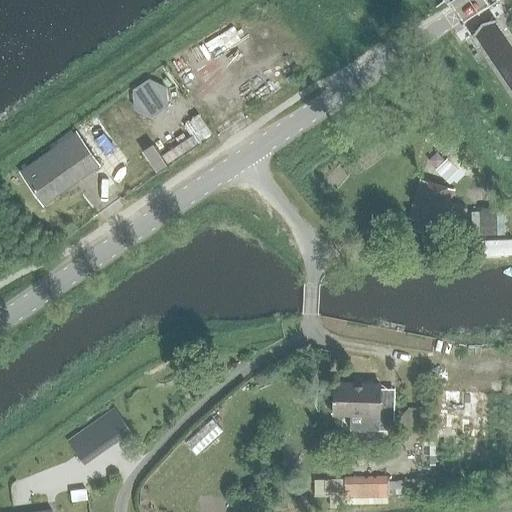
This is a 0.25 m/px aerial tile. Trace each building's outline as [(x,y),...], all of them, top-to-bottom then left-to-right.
[(169,162),(199,141),(193,133),(163,154),(169,162)] [(43,206),(100,167),(77,134),(20,173),(43,206)] [(355,176),(389,154),(381,143),(348,164),(355,176)] [(453,152),(447,158),(465,177),(471,170),(453,152)] [(452,190),(420,181),(409,220),(416,222),(413,229),(432,235),(434,227),(441,229),(452,190)] [(464,213),(465,237),(504,236),(503,211),(464,213)] [(367,431),(392,432),(393,408),(378,408),(379,386),(332,384),(332,415),(367,416),(367,431)] [(437,465),(497,465),(498,387),(438,386),(437,465)] [(198,454),(224,429),(214,418),(187,442),(198,454)] [(83,434),(68,444),(81,462),(96,452),(83,434)] [(330,496),(389,495),(388,477),(344,478),(344,484),(329,485),(330,496)] [(314,481),(314,497),(328,497),(327,480),(314,481)]
